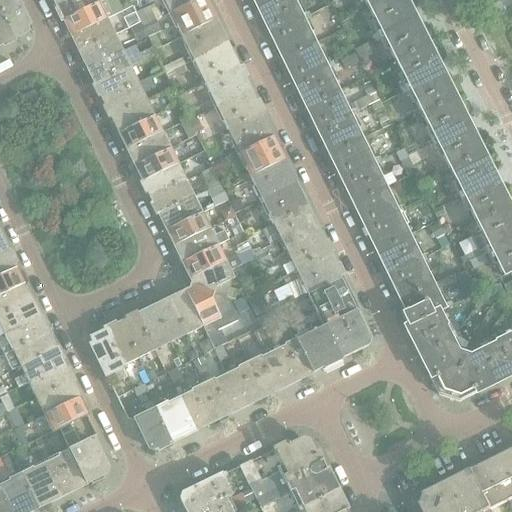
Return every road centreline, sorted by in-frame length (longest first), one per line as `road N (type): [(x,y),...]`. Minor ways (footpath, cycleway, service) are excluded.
road 1 (residential): [(401,359),(228,0)]
road 2 (residential): [(60,315),(137,277),(149,258),(51,53)]
road 3 (residential): [(142,486),(320,399)]
road 4 (residential): [(60,315),(142,486)]
road 5 (residential): [(447,0),(511,131)]
road 6 (residential): [(0,192),(60,315)]
